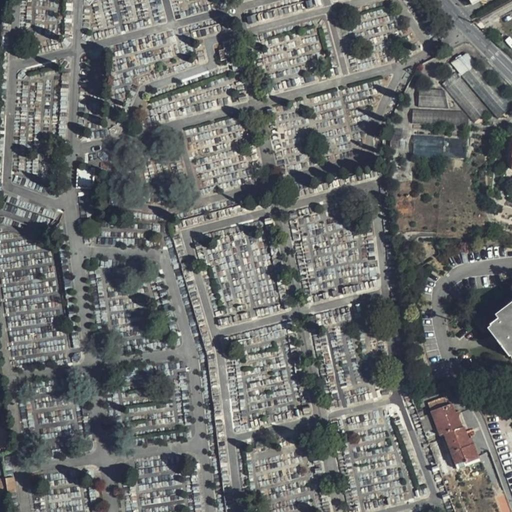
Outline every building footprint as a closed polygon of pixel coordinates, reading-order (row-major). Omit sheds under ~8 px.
[(221,60),(229,58),(226,47),(218,50),(221,60)] [(451,63),(496,117),(510,105),(464,51),(451,63)] [(488,110),(455,71),(441,82),(474,122),(488,110)] [(447,107),(444,89),(419,87),(418,105),(447,107)] [(462,110),(412,107),(411,121),(467,125),(468,118),(462,110)] [(413,136),(413,156),(444,156),(444,136),(413,136)] [(76,187),(93,187),(93,171),(76,172),(76,187)] [(511,315),(494,329),(503,342),(499,344),(508,356),(511,359),(511,358),(511,315)] [(44,341),(43,335),(13,339),(16,358),(66,351),(64,338),(44,341)] [(446,438),(458,467),(460,474),(470,470),(469,467),(482,462),(477,447),(473,448),(466,430),(464,431),(459,417),(457,418),(454,408),(433,416),(442,439),(446,438)] [(17,491),(15,476),(4,477),(6,492),(17,491)]
